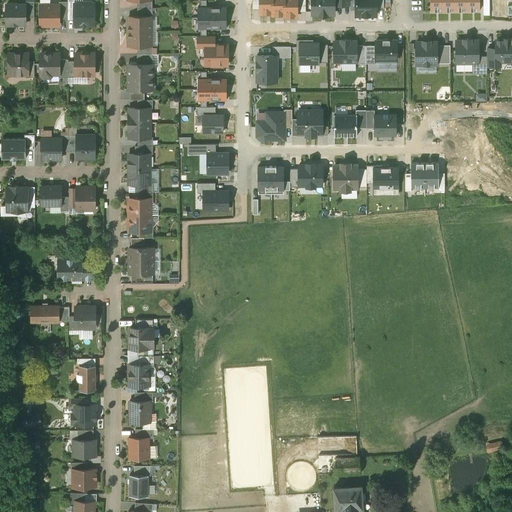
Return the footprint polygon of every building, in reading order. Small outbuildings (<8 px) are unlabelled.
[(74,19),(74,3),(83,3),(83,1),(82,0),(68,0),(68,1),(68,19),(74,19)] [(137,0),(137,8),(152,8),(152,0),(137,0)] [(260,9),(260,0),(252,0),(252,9),(260,9)] [(260,0),(260,9),(260,13),(272,13),(272,0),(260,0)] [(272,0),(272,13),(272,14),(284,14),(284,0),(272,0)] [(284,0),(284,14),(284,16),(297,16),(297,12),(297,0),(284,0)] [(305,0),(297,0),(297,12),(306,12),(305,0)] [(312,0),(312,14),(320,14),(320,16),(327,16),(327,14),(334,14),(334,5),(334,0),(312,0)] [(355,0),(356,15),(376,15),(376,8),(376,0),(355,0)] [(444,0),(430,0),(430,11),(435,11),(435,9),(442,9),(442,11),(445,11),(444,0)] [(444,0),(445,11),(447,11),(447,9),(454,9),(454,11),(457,11),(456,0),(444,0)] [(456,0),(457,11),(459,11),(459,9),(466,9),(466,11),(469,11),(468,0),(456,0)] [(468,0),(469,11),(471,11),(471,9),(478,9),(478,11),(480,11),(479,0),(468,0)] [(34,1),(26,1),(26,3),(24,4),(26,4),(26,17),(34,17),(34,1)] [(68,1),(59,1),(59,5),(59,19),(68,19),(68,1)] [(83,1),(83,3),(74,3),(74,19),(74,25),(94,25),(94,17),(95,16),(96,15),(96,14),(96,13),(95,12),(94,11),(94,3),(92,3),(92,1),(83,1)] [(18,4),(16,3),(9,3),(8,4),(6,4),(6,25),(18,25),(18,24),(26,24),(26,17),(26,4),(24,4),(18,4)] [(59,5),(40,5),(40,25),(59,25),(59,19),(59,5)] [(200,6),(197,6),(197,17),(227,17),(227,6),(206,6),(200,6)] [(152,8),(137,8),(137,16),(151,16),(151,17),(152,17),(152,8)] [(137,16),(128,17),(128,31),(151,31),(151,17),(151,16),(137,16)] [(197,17),(197,29),(201,29),(207,29),(227,28),(227,17),(197,17)] [(151,31),(128,31),(129,46),(138,46),(151,45),(151,31)] [(215,44),(215,35),(207,35),(201,35),(198,35),(198,46),(205,46),(205,44),(215,44)] [(299,50),(299,64),(320,64),(320,62),(319,44),(319,42),(313,42),(313,39),(312,39),(312,42),(308,42),(308,39),(297,39),(297,50),(299,50)] [(356,61),(356,45),(356,41),(349,41),(349,39),(341,39),(341,41),(334,42),(334,62),(356,61)] [(397,60),(397,40),(390,40),(390,39),(383,39),(383,40),(376,40),(376,45),(376,60),(384,60),(385,62),(390,62),(392,60),(397,60)] [(472,62),(478,62),(478,56),(478,41),(471,41),(471,39),(464,39),(464,41),(456,41),(456,62),(472,62)] [(496,49),(496,61),(500,61),(511,61),(511,40),(511,39),(504,39),(504,40),(496,40),(496,49)] [(423,42),(416,42),(416,64),(437,64),(437,63),(437,45),(437,42),(430,42),(430,41),(423,41),(423,42)] [(206,65),(228,65),(228,44),(215,44),(205,44),(205,46),(206,65)] [(328,44),(319,44),(320,62),(328,62),(328,44)] [(151,45),(138,46),(138,54),(152,54),(153,54),(153,45),(151,45)] [(356,63),(366,63),(366,45),(356,45),(356,61),(356,63)] [(376,45),(366,45),(366,63),(377,63),(376,60),(376,45)] [(437,63),(450,63),(450,45),(437,45),(437,63)] [(277,58),(291,57),(291,47),(273,47),(273,55),(277,55),(277,58)] [(487,49),(487,56),(487,66),(500,66),(500,61),(496,61),(496,49),(487,49)] [(28,53),(8,53),(9,74),(26,74),(28,74),(28,64),(28,53)] [(59,53),(41,53),(41,74),(41,75),(43,77),(49,77),(51,75),(51,74),(59,74),(60,74),(60,59),(59,53)] [(94,53),(75,53),(75,61),(76,75),(87,75),(94,75),(94,53)] [(138,54),(137,54),(137,64),(152,64),(152,54),(138,54)] [(277,55),(273,55),(257,55),(257,81),(277,82),(277,58),(277,55)] [(487,56),(478,56),(478,62),(472,62),(472,74),(487,74),(487,66),(487,56)] [(68,59),(60,59),(60,74),(59,74),(59,77),(68,77),(68,61),(68,59)] [(34,64),(28,64),(28,74),(26,74),(26,77),(35,77),(34,64)] [(152,64),(137,64),(128,64),(128,77),(152,77),(152,64)] [(87,75),(76,75),(76,77),(69,77),(69,86),(72,86),(72,83),(87,83),(87,75)] [(152,77),(128,77),(129,90),(153,90),(152,77)] [(200,78),(197,78),(197,89),(227,89),(227,78),(207,78),(200,78)] [(197,89),(198,100),(201,100),(207,100),(227,100),(227,89),(197,89)] [(144,100),(138,100),(138,108),(150,108),(153,108),(153,100),(144,100)] [(203,115),(215,115),(215,107),(207,107),(201,107),(197,107),(197,115),(202,115),(203,115)] [(138,108),(129,108),(130,114),(129,114),(129,123),(150,123),(150,108),(138,108)] [(375,109),(366,110),(366,128),(374,128),(374,113),(375,113),(375,109)] [(298,118),(298,133),(299,133),(306,133),(306,135),(316,135),(316,133),(322,133),(322,126),(322,110),(298,110),(298,118)] [(356,115),(357,115),(357,128),(366,128),(366,110),(356,110),(356,115)] [(260,139),(285,139),(285,127),(285,112),(284,112),(269,112),(269,118),(266,121),(257,121),(257,136),(260,139)] [(374,136),(397,135),(397,113),(375,113),(374,113),(374,128),(374,136)] [(203,132),(223,132),(223,115),(215,115),(203,115),(203,132)] [(356,115),(334,115),(334,136),(357,136),(357,128),(357,115),(356,115)] [(150,123),(129,123),(129,131),(130,131),(130,138),(135,138),(138,138),(150,138),(150,137),(150,123)] [(35,134),(25,134),(25,138),(26,138),(26,148),(35,148),(35,134)] [(77,135),(69,135),(69,151),(77,151),(77,135)] [(95,135),(77,135),(77,151),(77,158),(95,158),(95,135)] [(150,138),(138,138),(138,146),(153,146),(153,137),(150,137),(150,138)] [(25,138),(2,138),(2,143),(0,142),(0,154),(2,154),(2,158),(11,158),(11,159),(17,159),(17,158),(26,158),(26,148),(26,138),(25,138)] [(61,138),(42,138),(42,158),(62,158),(62,151),(61,138)] [(205,144),(195,144),(195,153),(205,153),(205,144)] [(138,146),(135,146),(135,154),(150,153),(150,154),(153,154),(153,146),(138,146)] [(135,154),(129,154),(129,169),(150,169),(150,154),(150,153),(135,154)] [(228,173),(228,153),(210,153),(208,153),(208,173),(228,173)] [(322,185),(322,164),(315,165),(315,163),(307,163),(307,165),(299,165),(299,168),(299,185),(307,185),(307,187),(315,186),(315,185),(322,185)] [(357,169),(357,165),(350,165),(350,163),(341,163),(341,165),(334,165),(334,188),(341,188),(341,190),(350,190),(350,188),(357,188),(357,187),(357,169)] [(438,163),(411,163),(411,188),(439,188),(438,163)] [(272,166),(258,166),(258,190),(264,190),(264,193),(272,193),(272,166)] [(284,166),(272,166),(272,193),(279,193),(279,190),(284,190),(284,181),(284,166)] [(373,183),(373,195),(374,195),(374,192),(389,192),(389,188),(399,188),(399,167),(373,167),(373,183)] [(159,168),(150,169),(150,183),(153,183),(153,191),(159,191),(159,168)] [(299,168),(290,168),(290,181),(290,186),(300,186),(300,185),(299,185),(299,168)] [(150,169),(129,169),(129,184),(135,184),(150,184),(150,183),(150,169)] [(357,187),(367,187),(367,183),(367,169),(357,169),(357,187)] [(215,182),(197,183),(197,192),(204,192),(204,191),(215,191),(215,182)] [(150,184),(135,184),(135,192),(139,192),(153,191),(153,183),(150,183),(150,184)] [(27,186),(7,186),(7,205),(7,210),(18,210),(27,210),(27,186)] [(61,186),(41,186),(41,204),(61,204),(61,196),(61,186)] [(95,186),(77,186),(77,188),(77,205),(77,209),(85,209),(85,213),(93,213),(93,209),(95,209),(95,186)] [(153,191),(139,192),(139,198),(150,198),(150,202),(153,202),(153,191)] [(228,209),(228,191),(215,191),(204,191),(204,192),(204,209),(228,209)] [(69,196),(61,196),(61,204),(61,210),(69,210),(69,206),(69,196)] [(139,198),(129,198),(129,215),(151,214),(150,202),(150,198),(139,198)] [(7,205),(1,205),(1,214),(18,214),(18,210),(7,210),(7,205)] [(151,214),(129,215),(129,231),(139,231),(151,231),(151,227),(151,214)] [(151,231),(139,231),(139,237),(144,237),(153,237),(153,227),(151,227),(151,231)] [(153,247),(129,248),(129,260),(153,260),(153,247)] [(72,279),(72,257),(64,257),(64,261),(57,261),(57,270),(61,270),(61,279),(72,279)] [(72,257),(72,279),(83,279),(83,275),(83,259),(83,257),(72,257)] [(95,259),(83,259),(83,275),(95,275),(95,259)] [(153,260),(129,260),(129,273),(153,273),(153,260)] [(178,274),(170,274),(170,283),(179,282),(178,274)] [(59,306),(48,306),(48,304),(43,304),(43,306),(31,306),(31,321),(59,321),(59,320),(59,306)] [(88,306),(87,305),(81,305),(80,306),(75,306),(75,316),(75,327),(79,327),(83,327),(85,328),(93,328),(94,327),(95,327),(95,306),(88,306)] [(69,306),(59,306),(59,320),(69,320),(69,316),(69,306)] [(75,327),(75,316),(69,316),(69,320),(69,329),(79,329),(79,327),(75,327)] [(153,318),(135,318),(136,327),(149,327),(149,328),(153,328),(153,318)] [(136,327),(129,327),(130,348),(149,348),(149,328),(149,327),(136,327)] [(154,355),(138,355),(138,364),(149,364),(149,367),(154,366),(154,355)] [(138,364),(132,364),(132,368),(129,371),(130,386),(149,386),(149,367),(149,364),(138,364)] [(81,365),(79,365),(80,365),(80,374),(77,374),(77,381),(80,381),(80,389),(79,389),(79,390),(84,390),(84,392),(91,392),(91,390),(96,390),(96,381),(95,381),(95,374),(96,374),(96,365),(95,365),(81,365)] [(153,392),(135,392),(135,400),(149,400),(150,401),(153,401),(153,392)] [(80,397),(72,397),(72,406),(75,406),(75,405),(80,405),(80,398),(80,397)] [(135,400),(130,401),(130,409),(131,410),(131,421),(132,421),(133,422),(141,422),(142,421),(150,421),(150,413),(151,411),(151,404),(150,402),(150,401),(149,400),(135,400)] [(86,403),(84,405),(80,405),(75,405),(75,406),(75,413),(71,413),(68,416),(68,419),(71,422),(75,422),(75,423),(96,423),(96,419),(97,418),(97,414),(96,413),(96,403),(89,403),(86,403)] [(153,428),(135,428),(136,437),(148,437),(148,438),(153,438),(153,428)] [(94,430),(78,430),(78,439),(94,439),(94,430)] [(136,437),(130,437),(130,458),(148,457),(148,438),(148,437),(136,437)] [(78,439),(73,439),(73,455),(96,455),(96,439),(94,439),(78,439)] [(38,442),(30,443),(31,452),(40,450),(38,442)] [(359,456),(335,457),(336,474),(360,473),(359,456)] [(150,465),(134,465),(134,474),(149,474),(148,475),(150,475),(150,465)] [(87,468),(73,468),(73,469),(73,479),(75,479),(76,485),(77,486),(85,486),(85,485),(95,485),(95,478),(97,475),(95,473),(95,468),(87,468)] [(134,474),(130,474),(129,495),(148,496),(148,475),(149,474),(134,474)] [(363,511),(361,486),(333,487),(335,511),(363,511)] [(86,493),(71,492),(70,505),(76,505),(76,500),(85,500),(86,493)] [(85,500),(76,500),(76,505),(75,511),(93,511),(94,501),(85,500)] [(152,511),(153,503),(139,502),(139,511),(148,511),(147,511),(152,511)]
